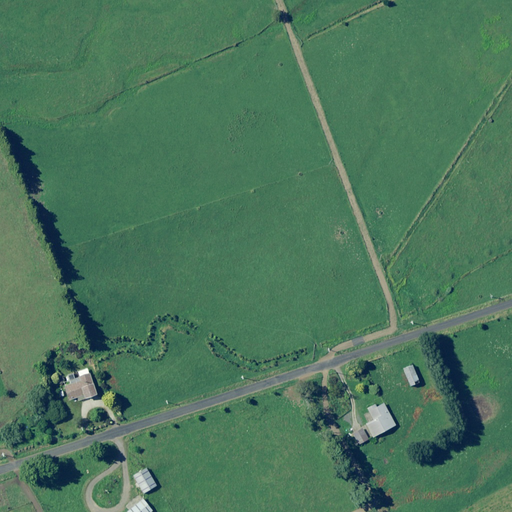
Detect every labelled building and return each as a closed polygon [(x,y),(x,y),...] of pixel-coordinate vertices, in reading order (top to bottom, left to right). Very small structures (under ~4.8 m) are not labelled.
[(413,365),(403,368),(410,386),(420,383),(413,365)] [(87,376),(85,369),(77,371),(80,380),(77,381),(74,373),(67,375),(70,384),(64,386),(68,400),(77,398),(78,401),(96,395),(90,375),(87,376)] [(395,425),(383,403),(376,407),(375,404),(367,408),(373,420),(365,424),(372,437),(395,425)] [(368,439),(362,428),(352,433),(358,444),(368,439)] [(156,486),(146,468),(133,475),(143,493),(156,486)] [(150,511),(152,511),(143,499),(126,511),(150,511)]
